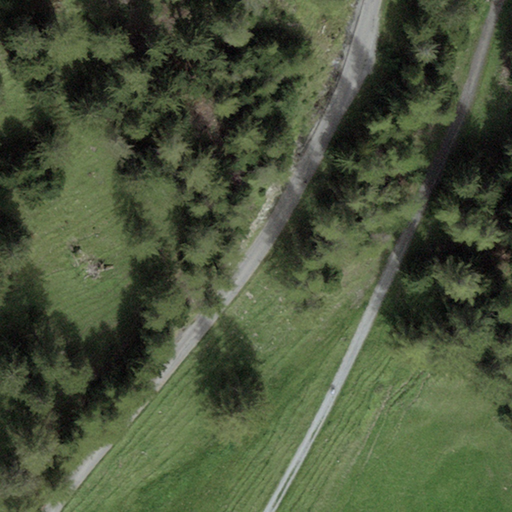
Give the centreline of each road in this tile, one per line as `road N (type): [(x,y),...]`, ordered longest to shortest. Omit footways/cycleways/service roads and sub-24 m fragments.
road 1 (unclassified): [(374,0),(327,118),(253,254),(61,511)]
road 2 (track): [(505,0),(445,149),(269,511)]
